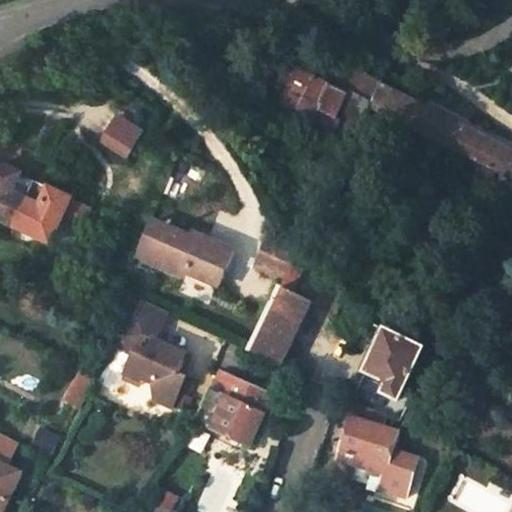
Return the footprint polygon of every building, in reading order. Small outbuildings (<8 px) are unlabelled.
[(347,95),(290,67),(283,81),(293,86),(289,93),(303,99),(295,116),(313,124),(313,123),(324,127),(330,116),(335,118),(335,117),(347,95)] [(434,90),(437,84),(423,77),(420,83),(434,90)] [(347,95),(335,117),(360,129),(370,109),(378,93),(363,85),(356,99),(347,95)] [(452,126),(380,89),(378,93),(370,109),(441,145),(452,126)] [(129,161),(149,132),(124,114),(103,143),(129,161)] [(511,180),(511,156),(452,126),(441,145),(511,180)] [(26,200),(12,194),(21,175),(0,164),(0,221),(13,228),(26,200)] [(26,200),(13,228),(51,245),(72,200),(51,190),(41,208),(26,200)] [(184,278),(216,292),(232,257),(193,238),(191,241),(153,223),(135,260),(183,281),(184,278)] [(292,267),(297,257),(268,243),(253,274),(282,288),(292,267)] [(46,260),(56,264),(59,258),(49,254),(46,260)] [(292,295),(303,273),(292,267),(282,288),(281,289),(292,295)] [(280,367),(311,305),(292,295),(281,289),(250,353),(280,367)] [(153,342),(168,315),(141,302),(115,348),(132,357),(119,381),(133,389),(137,383),(147,388),(147,400),(166,409),(180,381),(173,377),(182,359),(153,342)] [(401,424),(415,397),(405,392),(427,352),(398,337),(399,334),(393,331),(392,334),(389,332),(354,401),(359,403),(388,417),(401,424)] [(254,438),(273,397),(217,373),(195,422),(231,439),(234,429),(254,438)] [(354,419),(385,429),(388,417),(359,403),(354,419)] [(395,452),(401,434),(385,429),(354,419),(342,453),(370,462),(368,468),(386,474),(388,475),(395,452)] [(231,439),(250,447),(254,438),(234,429),(231,439)] [(388,475),(386,474),(382,488),(409,496),(420,460),(395,452),(388,475)] [(370,462),(342,453),(340,460),(358,465),(368,468),(370,462)] [(7,511),(28,473),(0,461),(0,511),(7,511)] [(368,468),(358,465),(354,479),(382,488),(386,474),(368,468)]
